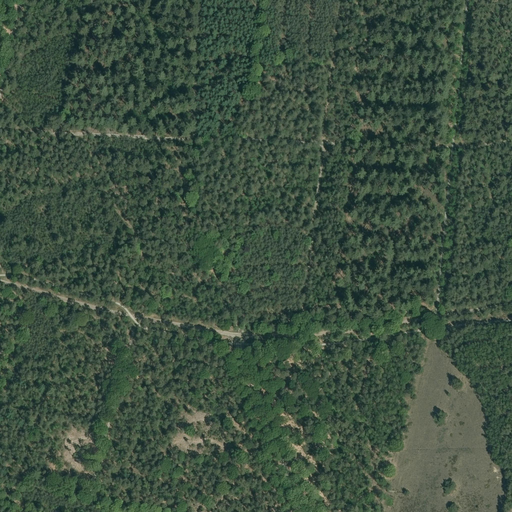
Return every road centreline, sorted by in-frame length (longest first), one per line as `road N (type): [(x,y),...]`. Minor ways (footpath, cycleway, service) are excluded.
road 1 (track): [(180,511),(92,498),(90,489),(137,317)]
road 2 (track): [(236,334),(0,281)]
road 3 (track): [(511,304),(299,335)]
road 4 (track): [(323,143),(299,335)]
road 5 (track): [(193,139),(0,130)]
road 6 (track): [(236,334),(303,511)]
road 7 (track): [(323,143),(511,141)]
road 8 (track): [(196,0),(193,139)]
road 9 (track): [(193,139),(323,143)]
